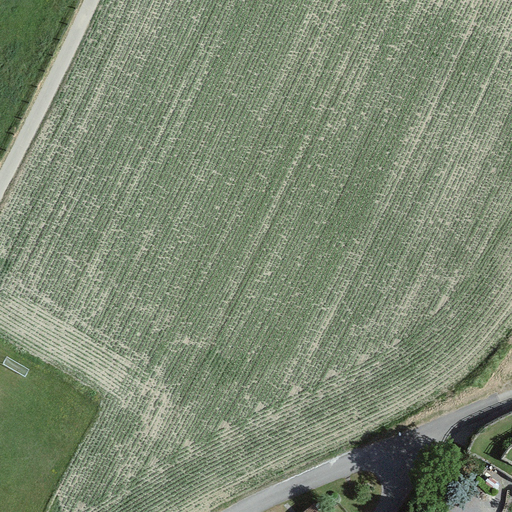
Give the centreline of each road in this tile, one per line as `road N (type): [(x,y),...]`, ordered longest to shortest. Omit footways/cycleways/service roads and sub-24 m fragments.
road 1 (track): [(0,183),(93,0)]
road 2 (unclassified): [(233,511),(412,436)]
